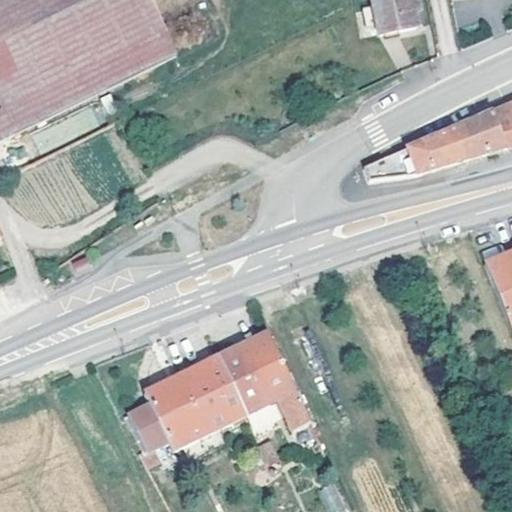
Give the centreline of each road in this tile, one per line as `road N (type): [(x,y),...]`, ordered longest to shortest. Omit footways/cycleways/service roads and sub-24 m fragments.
road 1 (primary): [(0,374),(301,261)]
road 2 (primary): [(294,230),(0,349)]
road 3 (residential): [(294,230),(292,198),(315,166),(511,63)]
road 4 (primary): [(511,173),(294,230)]
road 5 (primary): [(301,261),(511,195)]
